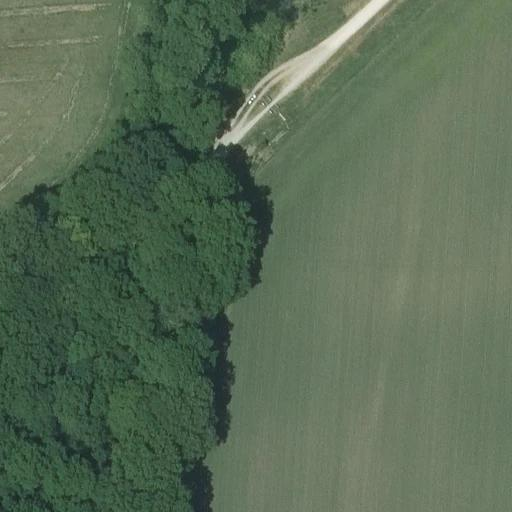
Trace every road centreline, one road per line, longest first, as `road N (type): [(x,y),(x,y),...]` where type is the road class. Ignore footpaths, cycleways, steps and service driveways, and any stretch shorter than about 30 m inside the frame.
road 1 (track): [(213,161),(0,359)]
road 2 (track): [(376,0),(213,161)]
